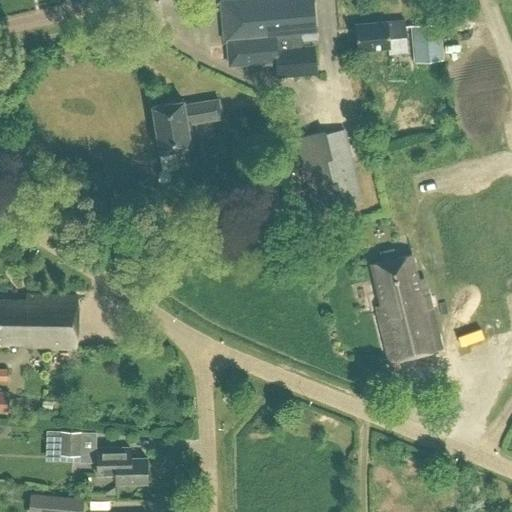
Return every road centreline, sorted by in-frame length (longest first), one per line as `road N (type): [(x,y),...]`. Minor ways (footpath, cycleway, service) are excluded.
road 1 (unknown): [(124,0),(303,128),(332,120),(341,106),(321,0)]
road 2 (unclassified): [(511,468),(201,345)]
road 3 (unclassified): [(201,345),(0,208)]
road 4 (residential): [(210,511),(201,345)]
